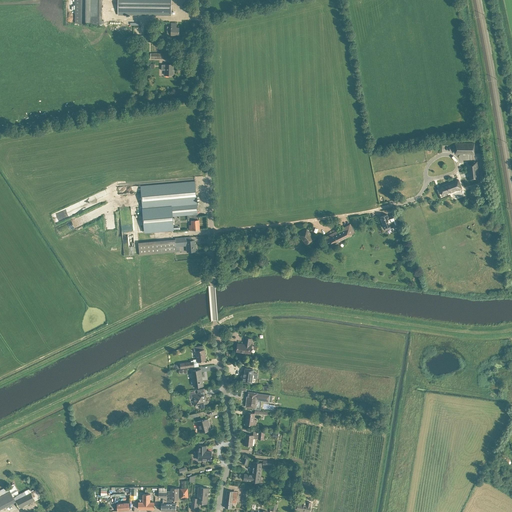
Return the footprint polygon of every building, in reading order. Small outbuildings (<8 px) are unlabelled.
[(85,0),(85,23),(102,24),(102,0),(85,0)] [(117,0),(118,14),(171,15),(171,0),(117,0)] [(167,29),(167,35),(171,35),(174,35),(179,35),(179,27),(176,27),(176,23),(171,23),(171,26),(171,29),(167,29)] [(165,70),(165,75),(173,75),(173,64),(162,64),(162,70),(165,70)] [(455,154),(474,154),(474,143),(455,142),(455,154)] [(467,162),(469,180),(480,179),(478,161),(467,162)] [(439,187),(442,195),(461,188),(458,179),(439,187)] [(173,216),(187,215),(188,221),(191,220),(192,225),(189,225),(190,230),(199,229),(199,220),(198,220),(197,214),(198,214),(195,181),(141,186),(144,231),(174,229),(174,228),(173,216)] [(389,218),(388,217),(387,214),(380,217),(382,223),(383,224),(384,228),(385,228),(385,229),(386,230),(390,228),(390,226),(391,225),(391,224),(392,223),(394,228),(398,226),(399,225),(397,220),(395,214),(391,215),(391,216),(391,217),(389,218)] [(340,229),(325,237),(328,241),(330,246),(355,233),(354,231),(352,227),(342,232),(340,229)] [(298,235),(307,246),(315,239),(306,228),(298,235)] [(191,240),(191,237),(175,238),(175,239),(175,246),(176,246),(186,245),(187,252),(196,251),(195,246),(194,240),(191,240)] [(236,352),(241,352),(250,353),(252,345),(251,345),(251,343),(252,338),(245,337),(244,341),(245,341),(245,344),(238,343),(236,352)] [(193,360),(191,360),(191,361),(193,361),(193,362),(197,361),(198,361),(201,361),(206,360),(204,349),(203,350),(203,345),(193,347),(194,351),(196,351),(196,356),(197,359),(193,359),(193,360)] [(254,372),(255,369),(253,369),(250,368),(245,368),(244,373),(242,373),(242,376),(244,376),(243,382),(248,382),(251,383),(252,378),(257,378),(258,373),(254,372)] [(201,369),(192,370),(195,387),(203,385),(201,369)] [(199,405),(200,408),(205,407),(204,405),(204,404),(206,403),(204,392),(195,394),(195,391),(188,392),(190,399),(193,398),(195,406),(199,405)] [(258,393),(248,392),(247,401),(246,401),(245,405),(246,405),(246,407),(255,408),(257,399),(268,401),(269,395),(258,393)] [(245,424),(250,425),(256,426),(257,419),(254,419),(254,413),(247,412),(245,424)] [(208,419),(197,422),(200,432),(206,431),(211,429),(210,426),(209,422),(208,419)] [(244,445),(252,445),(253,438),(263,439),(264,432),(258,431),(258,436),(246,434),(244,445)] [(206,451),(206,449),(206,445),(199,445),(199,451),(198,451),(198,459),(200,459),(211,460),(211,457),(212,457),(212,456),(211,456),(211,452),(206,451)] [(503,462),(511,469),(511,462),(507,458),(503,462)] [(275,461),(263,460),(263,461),(263,462),(253,461),(253,465),(252,474),(244,473),(243,480),(248,481),(259,482),(260,482),(261,478),(260,478),(261,468),(271,469),(271,467),(274,468),(275,461)] [(15,500),(17,504),(19,508),(45,495),(41,487),(15,500)] [(191,509),(196,509),(197,502),(207,503),(208,488),(198,487),(197,498),(193,498),(191,509)] [(167,492),(166,511),(176,511),(176,504),(172,503),(172,499),(179,499),(179,488),(171,488),(171,491),(167,491),(167,492)] [(0,510),(15,502),(9,490),(0,495),(0,510)] [(225,507),(231,508),(232,503),(236,503),(237,492),(227,490),(225,507)] [(161,511),(166,511),(167,492),(159,492),(159,497),(163,497),(163,503),(161,503),(161,511)] [(142,501),(138,501),(138,508),(146,509),(146,494),(142,493),(142,501)] [(146,494),(146,509),(154,509),(154,501),(150,501),(150,494),(146,494)] [(297,510),(309,511),(311,503),(299,500),(298,503),(297,510)]
